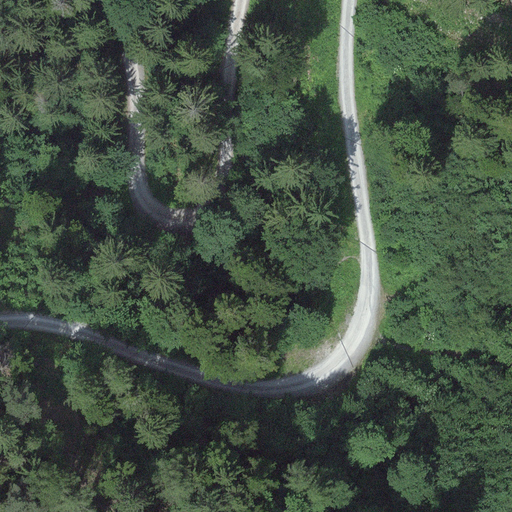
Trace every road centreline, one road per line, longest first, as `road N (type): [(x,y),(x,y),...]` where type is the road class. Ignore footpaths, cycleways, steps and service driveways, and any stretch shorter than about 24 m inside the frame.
road 1 (track): [(350,0),(350,116),(371,270),(366,332),(354,350),(322,378),(230,389),(74,332),(0,323)]
road 2 (track): [(115,0),(131,56),(147,202),(176,220),(208,216),(228,183),(241,0)]
